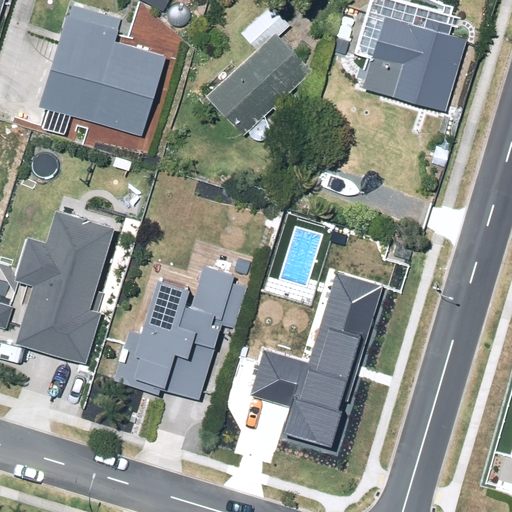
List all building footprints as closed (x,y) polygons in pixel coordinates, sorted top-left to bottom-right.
[(0,0),(0,31),(8,0),(0,0)] [(291,20),(273,0),(242,28),(256,43),(235,61),(232,58),(206,82),(209,85),(207,88),(244,129),(273,103),(275,105),(281,100),(279,97),(315,65),(281,29),(291,20)] [(445,103),(467,32),(449,26),(452,16),(428,8),(425,17),(385,5),(382,12),(364,7),(354,40),(373,46),(362,78),(445,103)] [(129,22),(71,6),(43,112),(147,140),(169,57),(123,45),(129,22)] [(21,349),(88,369),(104,318),(95,315),(120,235),(62,217),(52,249),(32,243),(19,287),(38,293),(21,349)] [(131,389),(192,404),(207,343),(227,348),(244,282),(245,274),(191,261),(189,270),(162,263),(131,389)] [(250,397),(291,409),(283,434),(333,448),(343,413),(339,411),(342,399),(349,401),(383,286),(337,272),(310,364),(264,350),(250,397)]
